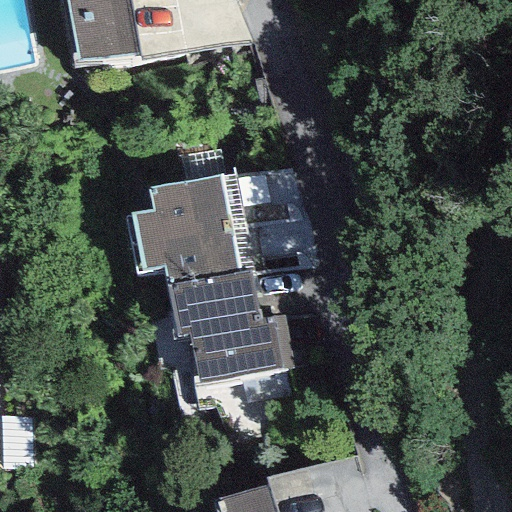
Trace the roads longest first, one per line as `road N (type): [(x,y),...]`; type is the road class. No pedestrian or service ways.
road 1 (residential): [(400,511),(259,0)]
road 2 (track): [(511,167),(477,353),(474,404),(487,511)]
